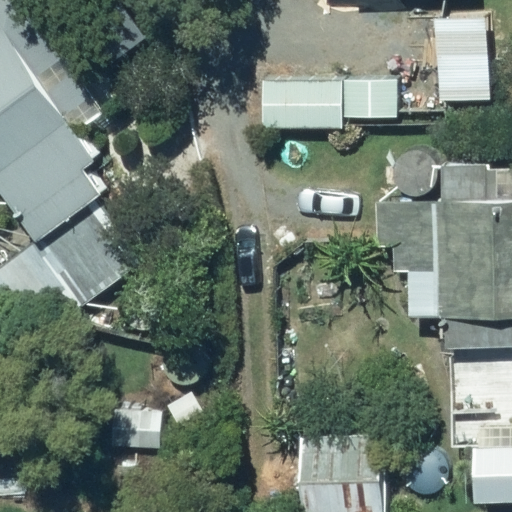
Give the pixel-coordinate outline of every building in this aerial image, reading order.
[(91,154),(101,146),(70,107),(96,87),(31,0),(0,0),(0,167),(46,230),(0,263),(0,290),(43,302),(72,281),(84,298),(153,247),(134,219),(120,229),(93,192),(109,179),(91,154)] [(262,73),(260,123),(338,126),(339,75),(262,73)] [(450,151),(451,189),(383,191),(384,235),(402,235),(403,261),(418,260),(420,302),(455,301),(459,441),(486,440),(488,482),(511,481),(511,154),(494,155),(494,149),(450,151)] [(186,384),(164,396),(177,418),(199,407),(186,384)] [(167,407),(118,405),(116,442),(165,444),(167,407)] [(325,418),(325,427),(307,427),(310,509),(393,507),(390,422),(362,423),(362,417),(325,418)]
